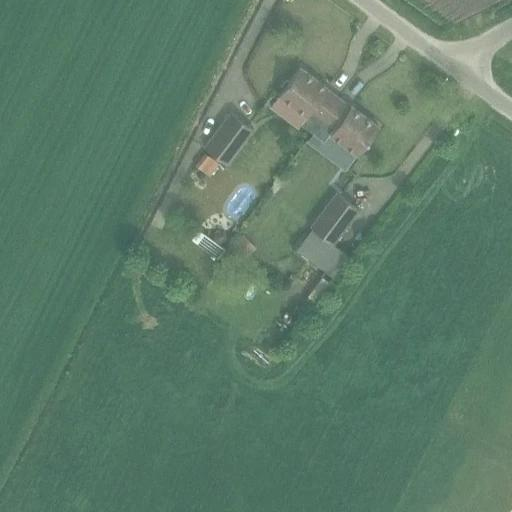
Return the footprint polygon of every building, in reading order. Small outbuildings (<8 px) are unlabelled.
[(300,67),(297,72),(293,70),(287,78),(290,81),(280,94),(307,115),(301,124),(313,132),(339,98),(327,89),(328,88),(300,67)] [(351,106),(339,98),(313,132),(324,141),(331,133),(358,154),(368,140),(372,142),(378,134),(376,131),(379,126),(351,105),(351,106)] [(229,164),(255,129),(233,112),(206,147),(229,164)] [(336,244),(362,209),(340,192),(313,227),(336,244)] [(235,265),(244,254),(218,234),(209,245),(235,265)]
